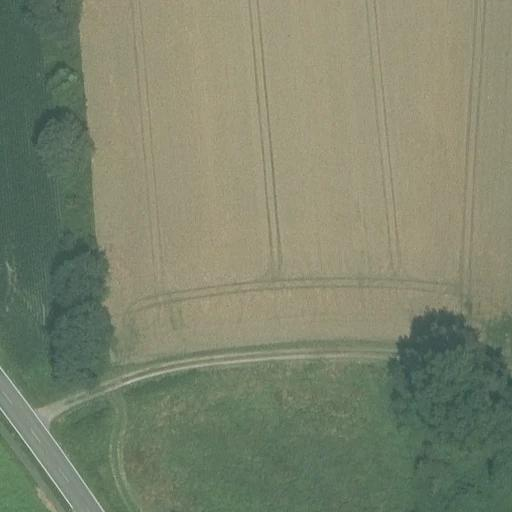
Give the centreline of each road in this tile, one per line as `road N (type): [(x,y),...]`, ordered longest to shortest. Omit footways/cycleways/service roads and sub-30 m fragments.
road 1 (track): [(511,361),(446,345),(246,347),(164,356),(24,412)]
road 2 (tertiary): [(0,380),(94,511)]
